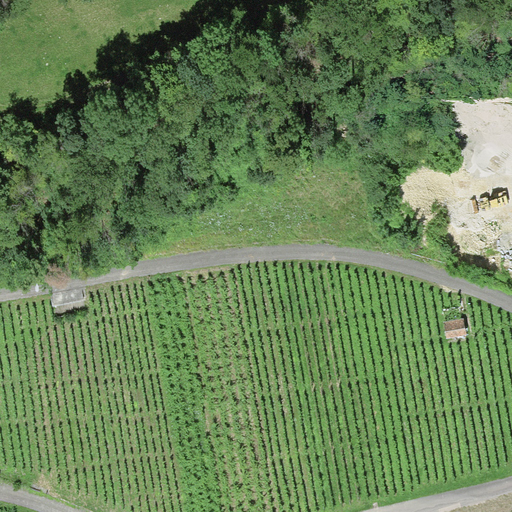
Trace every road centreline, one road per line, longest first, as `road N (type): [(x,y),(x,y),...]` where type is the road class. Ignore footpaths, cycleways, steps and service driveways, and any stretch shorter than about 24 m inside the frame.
road 1 (track): [(511,299),(346,250),(181,259),(0,294)]
road 2 (track): [(0,121),(43,124),(89,110),(317,0)]
